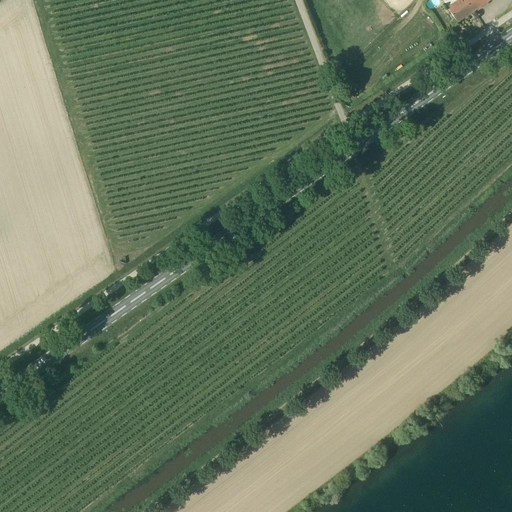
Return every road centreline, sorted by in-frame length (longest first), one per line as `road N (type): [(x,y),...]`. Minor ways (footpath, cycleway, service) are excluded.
road 1 (primary): [(0,393),(357,143)]
road 2 (primary): [(357,143),(511,36)]
road 3 (unclassified): [(357,143),(298,0)]
